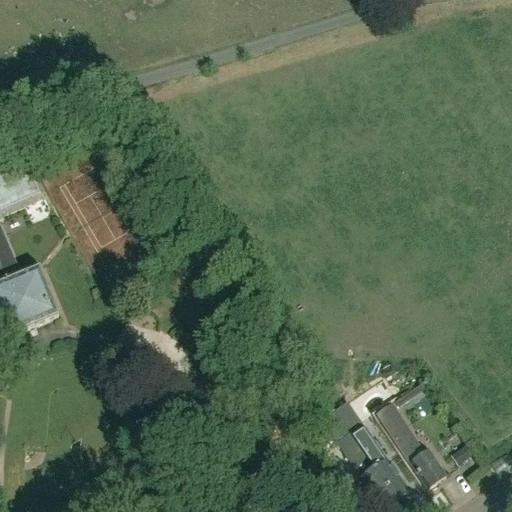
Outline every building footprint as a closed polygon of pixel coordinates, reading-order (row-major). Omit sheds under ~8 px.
[(467,28),(441,39),(446,51),(472,40),(467,28)] [(511,40),(508,33),(474,53),(486,73),(511,56),(511,40)] [(409,55),(389,72),(398,82),(418,64),(409,55)] [(511,56),(486,73),(497,91),(511,82),(511,56)] [(421,79),(415,85),(423,93),(429,88),(421,79)] [(511,82),(497,91),(508,110),(511,107),(511,82)] [(445,83),(439,88),(446,97),(452,91),(445,83)] [(429,88),(423,93),(430,102),(436,96),(429,88)] [(453,93),(447,98),(454,107),(460,101),(453,93)] [(383,97),(354,123),(369,140),(398,114),(383,97)] [(449,112),(443,117),(450,126),(457,121),(449,112)] [(398,114),(369,140),(383,157),(413,130),(398,114)] [(473,116),(466,121),(474,130),(480,125),(473,116)] [(457,121),(450,126),(458,134),(464,129),(457,121)] [(481,126),(475,131),(482,140),(488,135),(481,126)] [(413,130),(383,157),(398,173),(427,146),(413,130)] [(477,141),(453,156),(460,167),(484,153),(477,141)] [(427,146),(398,173),(413,190),(442,163),(427,146)] [(0,166),(0,327),(6,343),(58,322),(38,274),(20,281),(0,232),(0,226),(3,226),(0,219),(0,215),(42,197),(24,156),(0,166)] [(257,171),(227,197),(242,215),(272,188),(257,171)] [(45,180),(45,203),(62,203),(62,180),(45,180)] [(213,181),(193,199),(202,209),(221,191),(213,181)] [(272,188),(242,215),(257,231),(286,204),(272,188)] [(511,190),(494,203),(501,214),(511,206),(511,190)] [(286,204),(257,231),(271,247),(300,221),(286,204)] [(300,221),(271,247),(285,263),(315,237),(300,221)] [(489,221),(459,247),(475,264),(504,238),(489,221)] [(315,237),(285,263),(301,280),(330,254),(315,237)] [(511,247),(504,238),(475,264),(489,280),(511,259),(511,247)] [(226,241),(220,247),(228,255),(234,250),(226,241)] [(234,250),(228,255),(235,264),(241,258),(234,250)] [(511,259),(489,280),(503,297),(511,288),(511,259)] [(258,276),(252,282),(260,290),(266,285),(258,276)] [(303,283),(284,300),(293,310),(312,293),(303,283)] [(266,285),(260,290),(267,299),(273,293),(266,285)] [(511,288),(503,297),(511,306),(511,288)] [(358,319),(346,330),(363,349),(396,320),(379,300),(358,319)] [(349,309),(330,326),(339,336),(346,330),(358,319),(349,309)] [(396,320),(363,349),(380,368),(383,365),(413,339),(396,320)] [(380,368),(372,374),(381,385),(400,368),(391,358),(383,365),(380,368)] [(411,402),(407,396),(396,404),(400,410),(411,402)] [(392,406),(375,417),(427,494),(448,479),(431,453),(417,462),(407,446),(415,441),(392,406)] [(342,438),(335,419),(314,427),(322,446),(342,438)] [(351,441),(395,504),(398,502),(401,503),(404,501),(404,498),(407,495),(364,432),(351,441)] [(383,511),(395,504),(351,441),(349,438),(335,447),(360,482),(380,511),(383,511)] [(464,448),(451,458),(458,466),(471,457),(464,448)]
